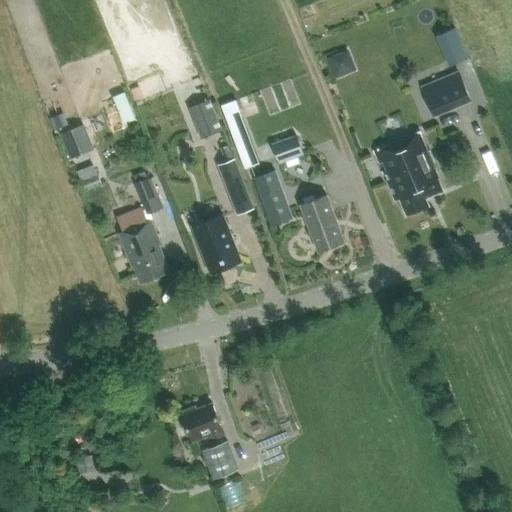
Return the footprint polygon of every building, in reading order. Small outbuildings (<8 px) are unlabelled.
[(468,57),(455,28),(439,35),(451,64),(468,57)] [(353,46),(332,53),(338,75),(360,69),(353,46)] [(460,71),(422,87),(434,116),(472,100),(460,71)] [(189,107),(201,138),(222,129),(211,99),(189,107)] [(221,105),(234,138),(250,132),(238,99),(221,105)] [(79,126),(60,133),(70,158),(89,151),(79,126)] [(297,134),(272,143),(280,164),(304,155),(297,134)] [(424,198),(441,191),(436,179),(438,178),(420,134),(375,152),(393,199),(399,197),(405,214),(427,205),(424,198)] [(218,164),(237,214),(253,207),(229,144),(221,147),(226,161),(218,164)] [(294,217),(276,169),(254,177),(272,226),(294,217)] [(135,182),(148,214),(161,209),(148,177),(135,182)] [(319,253),(345,243),(326,194),(300,204),(319,253)] [(211,275),(242,263),(224,215),(193,228),(211,275)] [(141,282),(170,270),(159,244),(160,244),(151,221),(119,235),(133,269),(135,267),(141,282)] [(294,402),(319,393),(299,340),(277,348),(280,358),(261,365),(272,392),(288,386),(294,402)] [(296,403),(306,428),(328,419),(319,395),(296,403)] [(209,440),(224,435),(213,403),(196,409),(195,406),(183,411),(183,413),(181,414),(192,442),(207,436),(209,440)] [(239,469),(228,440),(201,451),(212,479),(239,469)] [(76,457),(79,473),(93,470),(90,455),(76,457)] [(240,478),(223,485),(233,511),(239,511),(252,507),(240,478)]
